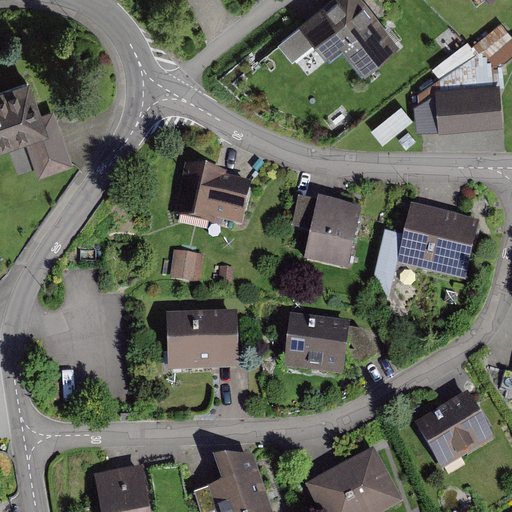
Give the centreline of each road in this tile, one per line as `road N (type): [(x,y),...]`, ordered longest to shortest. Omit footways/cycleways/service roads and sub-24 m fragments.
road 1 (residential): [(25,438),(296,426),(340,416),(480,331),(498,304),(511,251)]
road 2 (residential): [(25,438),(14,350),(21,301),(156,93)]
road 3 (residential): [(156,93),(302,156),(511,173)]
road 4 (residential): [(156,93),(279,0)]
